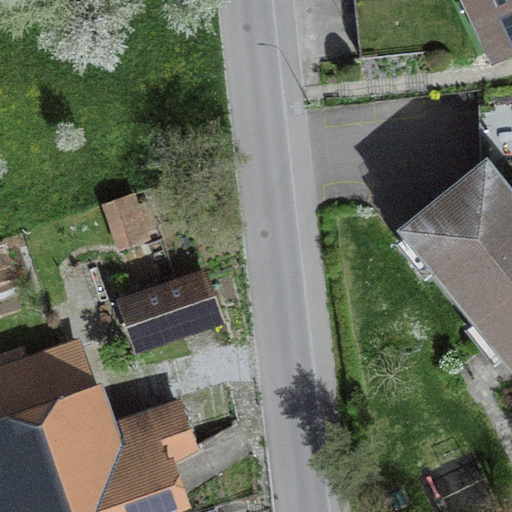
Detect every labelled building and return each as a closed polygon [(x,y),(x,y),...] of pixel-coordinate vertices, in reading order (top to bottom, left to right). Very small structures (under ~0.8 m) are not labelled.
[(511,0),(484,0),(508,49),(511,46),(511,0)] [(412,1),(358,6),(361,41),(415,36),(412,1)] [(511,198),(486,166),(407,230),(511,361),(511,198)] [(141,350),(224,321),(206,267),(122,297),(141,350)] [(102,379),(0,414),(0,501),(3,511),(167,511),(194,503),(178,456),(202,448),(186,400),(117,424),(102,379)]
